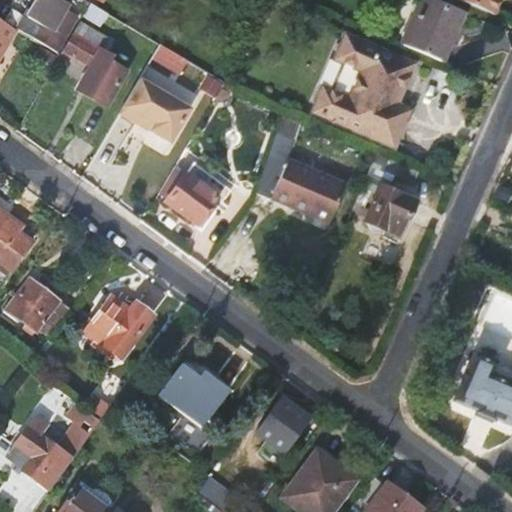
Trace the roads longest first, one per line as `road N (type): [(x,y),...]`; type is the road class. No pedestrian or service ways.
road 1 (residential): [(0,141),(370,412)]
road 2 (residential): [(511,89),(370,412)]
road 3 (residential): [(370,412),(505,511)]
